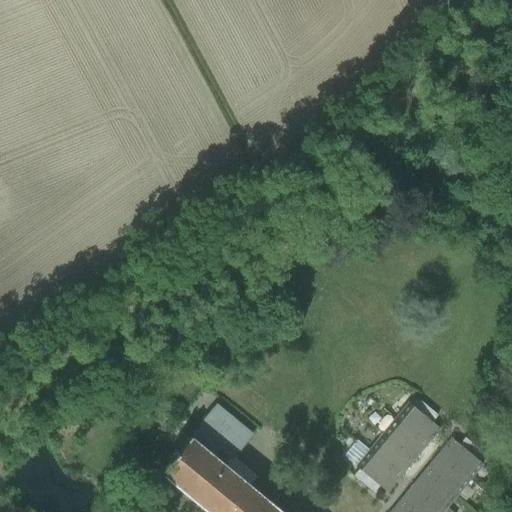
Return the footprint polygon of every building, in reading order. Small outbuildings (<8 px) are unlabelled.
[(284,231),(244,258),(217,277),(228,293),(295,247),(284,231)] [(417,398),(411,405),(430,421),(436,414),(417,398)] [(408,403),(394,419),(425,444),(438,428),(430,421),(411,405),(408,403)] [(215,404),(189,436),(226,467),(253,434),(215,404)] [(394,419),(381,435),(412,460),(425,444),(394,419)] [(381,435),(368,451),(399,476),(412,460),(381,435)] [(280,511),(226,467),(189,436),(159,472),(208,511),(280,511)] [(463,437),(458,444),(479,461),(485,455),(463,437)] [(450,438),(437,454),(468,480),(481,463),(479,461),(458,444),(450,438)] [(355,467),(358,469),(378,486),(385,492),(399,476),(368,451),(355,467)] [(437,454),(424,470),(455,495),(468,480),(437,454)] [(358,469),(353,475),(373,492),(378,486),(358,469)] [(424,470),(411,486),(443,511),(450,511),(445,507),(455,495),(424,470)] [(443,511),(411,486),(398,501),(411,511),(443,511)] [(411,511),(398,501),(389,511),(411,511)]
